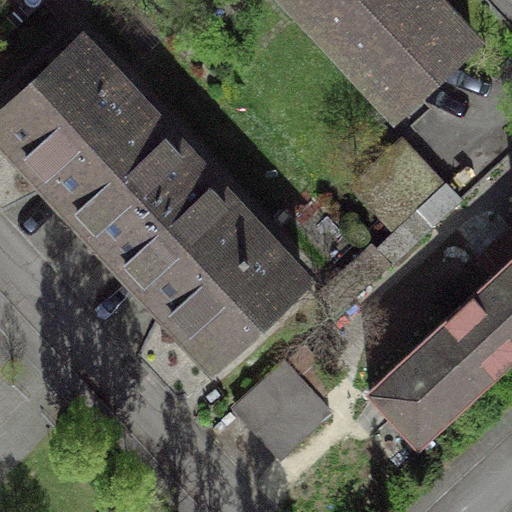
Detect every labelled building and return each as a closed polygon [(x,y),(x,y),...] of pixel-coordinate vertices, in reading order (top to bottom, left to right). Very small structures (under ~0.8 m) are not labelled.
[(86,0),(45,0),(66,20),(86,0)] [(472,41),(433,0),(297,0),(399,109),(472,41)] [(0,114),(0,131),(107,247),(197,164),(81,40),(0,114)] [(439,182),(400,140),(352,185),(391,227),(439,182)] [(107,247),(211,359),(301,277),(197,164),(107,247)] [(334,312),(389,264),(372,245),(318,294),(334,312)] [(511,256),(368,389),(418,443),(511,356),(511,256)] [(329,409),(283,360),(236,405),(282,453),(329,409)]
